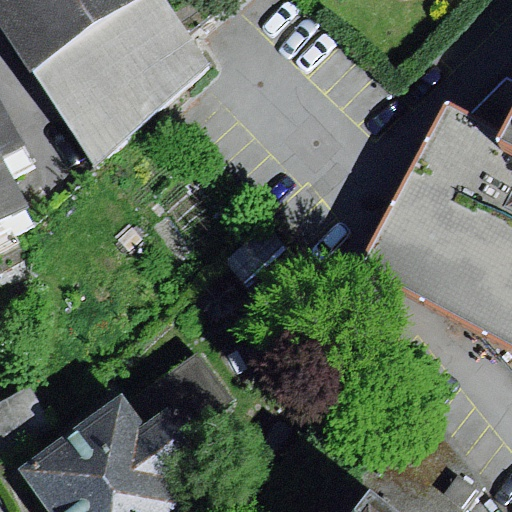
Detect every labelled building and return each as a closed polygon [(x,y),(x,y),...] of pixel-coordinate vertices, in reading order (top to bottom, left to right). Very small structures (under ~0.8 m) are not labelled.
[(182,0),(0,0),(0,2),(57,87),(101,182),(186,122),(191,13),(182,0)] [(511,79),(507,77),(471,112),(445,98),(355,266),(511,351),(511,79)] [(0,102),(0,263),(65,228),(49,198),(71,186),(34,117),(14,128),(0,102)] [(41,396),(0,416),(0,471),(64,439),(41,396)] [(170,411),(152,422),(135,396),(26,465),(56,511),(205,511),(226,499),(170,411)] [(367,511),(471,511),(487,489),(435,422),(367,511)]
